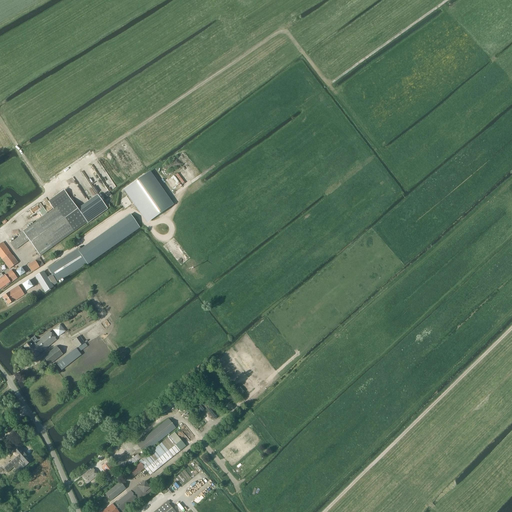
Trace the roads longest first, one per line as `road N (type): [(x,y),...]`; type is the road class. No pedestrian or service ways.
road 1 (track): [(316,0),(83,163)]
road 2 (track): [(324,511),(511,326)]
road 3 (track): [(446,0),(328,83),(280,31)]
road 4 (tertiary): [(77,511),(44,436),(0,367)]
road 5 (track): [(213,167),(143,216),(119,216),(80,243)]
